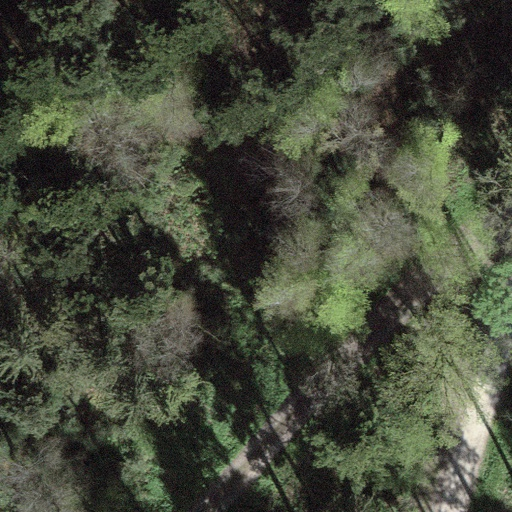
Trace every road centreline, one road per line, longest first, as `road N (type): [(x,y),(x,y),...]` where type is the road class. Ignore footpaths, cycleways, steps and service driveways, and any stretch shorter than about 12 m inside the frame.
road 1 (track): [(511,237),(200,511)]
road 2 (track): [(511,317),(458,511)]
